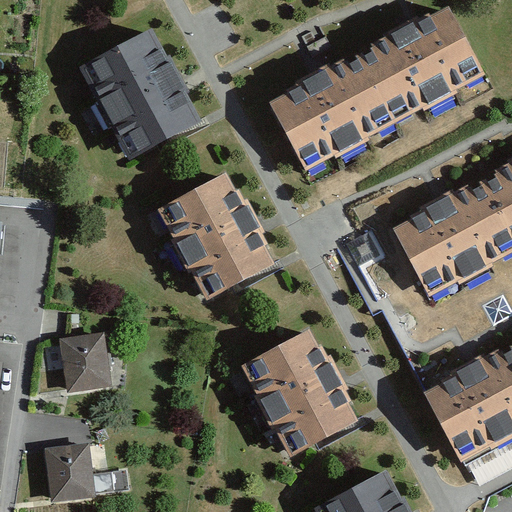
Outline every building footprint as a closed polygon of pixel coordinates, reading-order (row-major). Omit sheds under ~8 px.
[(388,41),(361,55),(397,123),(484,75),(449,11),(431,21),(427,14),(386,36),(388,41)] [(152,32),(81,70),(130,160),(201,122),(152,32)] [(291,94),(271,105),(307,171),(397,123),(361,55),(330,72),(327,68),(288,89),(291,94)] [(511,166),(484,180),(511,232),(511,159),(509,161),(511,166)] [(226,176),(160,212),(207,299),(273,263),(226,176)] [(414,219),(394,230),(430,296),(511,251),(511,232),(484,180),(453,197),(450,193),(411,214),(414,219)] [(309,331),(242,367),(291,457),(358,421),(309,331)] [(103,335),(63,339),(69,391),(109,387),(103,335)] [(446,383),(426,394),(462,460),(511,433),(511,346),(485,361),(482,357),(443,378),(446,383)] [(87,446),(46,451),(52,502),(93,497),(87,446)] [(406,511),(385,472),(315,510),(316,511),(406,511)]
